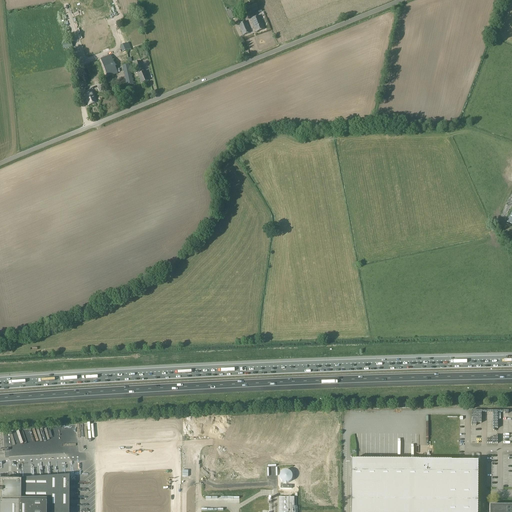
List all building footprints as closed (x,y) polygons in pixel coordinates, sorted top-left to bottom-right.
[(99,20),(115,16),(110,0),(93,0),(95,6),(78,11),(77,7),(68,10),(75,30),(100,23),(99,20)] [(228,10),(227,8),(225,8),(226,11),(227,11),(231,20),(236,17),(235,14),(244,10),(242,4),(228,10)] [(243,7),(245,14),(255,12),(254,4),(243,7)] [(259,16),(251,20),(256,32),(265,29),(259,16)] [(251,33),(246,21),(238,24),(243,36),(251,33)] [(78,37),(84,57),(100,53),(99,48),(105,46),(106,49),(113,47),(108,26),(97,28),(100,41),(91,44),(85,46),(82,36),(78,37)] [(131,49),(129,43),(120,46),(122,52),(131,49)] [(111,55),(90,63),(97,82),(118,74),(111,55)] [(143,68),(140,61),(134,63),(137,71),(138,70),(139,74),(138,74),(142,83),(148,80),(145,72),(144,72),(142,69),(143,68)] [(134,84),(129,63),(122,65),(127,86),(134,84)] [(89,77),(82,80),(86,89),(92,86),(89,77)] [(97,102),(92,92),(84,95),(86,100),(86,101),(86,103),(87,103),(88,105),(91,104),(91,105),(94,103),(97,102)] [(511,511),(511,505),(489,506),(489,511),(477,511),(478,462),(351,461),(350,511),(511,511)] [(69,511),(70,476),(20,479),(20,481),(11,481),(11,480),(9,480),(9,481),(0,480),(0,502),(0,503),(0,511),(69,511)] [(105,477),(100,477),(101,511),(166,511),(165,476),(149,477),(144,477),(135,477),(131,477),(128,477),(124,477),(120,477),(116,477),(110,477),(110,478),(105,478),(105,477)] [(293,511),(294,497),(279,497),(278,511),(293,511)]
